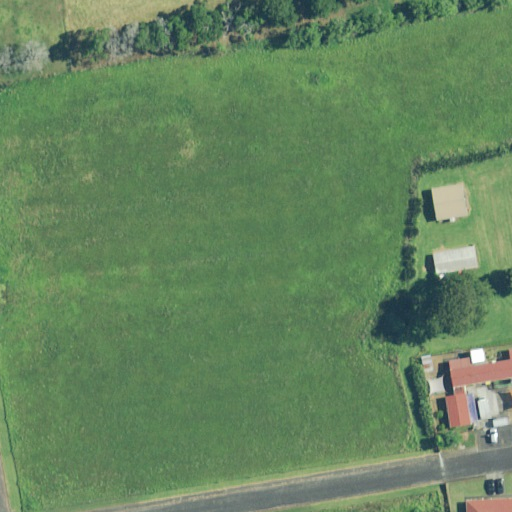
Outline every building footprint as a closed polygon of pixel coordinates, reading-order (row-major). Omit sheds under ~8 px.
[(449,217),(450,221),(455,220),(454,216),(469,213),(463,182),(432,188),(437,219),(449,217)] [(474,246),(433,253),(436,273),(478,267),(474,246)] [(511,346),(419,362),(423,386),(511,371),(511,346)] [(460,422),(454,387),(429,391),(435,427),(460,422)] [(511,511),(511,492),(445,490),(444,511),(511,511)]
